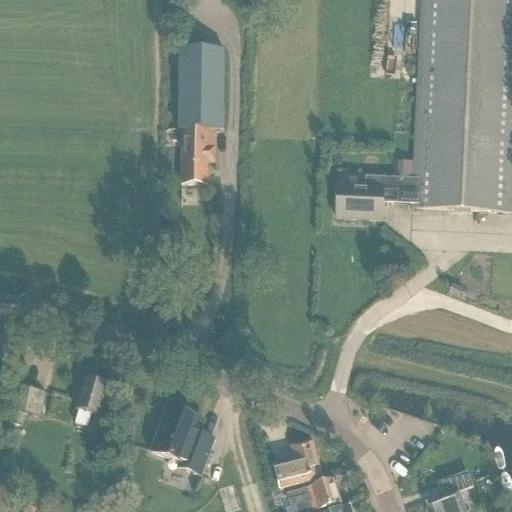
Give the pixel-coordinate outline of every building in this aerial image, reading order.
[(511,0),(421,0),(413,180),(366,178),(365,189),(338,188),(337,220),(382,222),(383,204),(412,206),(412,210),(511,214),(511,0)] [(180,51),(179,131),(182,131),(181,187),(207,187),(208,165),(215,165),(215,148),(208,148),(208,132),(223,132),(224,52),(180,51)] [(452,286),(449,295),(460,299),(464,291),(452,286)] [(76,424),(87,428),(91,415),(101,418),(110,388),(85,381),(76,411),(79,412),(76,424)] [(10,424),(21,426),(23,415),(38,418),(42,394),(16,388),(10,424)] [(201,479),(215,442),(200,436),(205,423),(167,409),(151,454),(180,465),(178,470),(201,479)] [(279,491),(287,489),(322,480),(313,443),(292,448),(295,462),(273,468),(279,491)] [(441,484),(447,498),(427,506),(428,511),(465,511),(459,495),(473,489),(467,474),(441,484)] [(303,492),(309,510),(305,511),(304,506),(285,511),(318,511),(341,504),(333,482),(303,492)]
